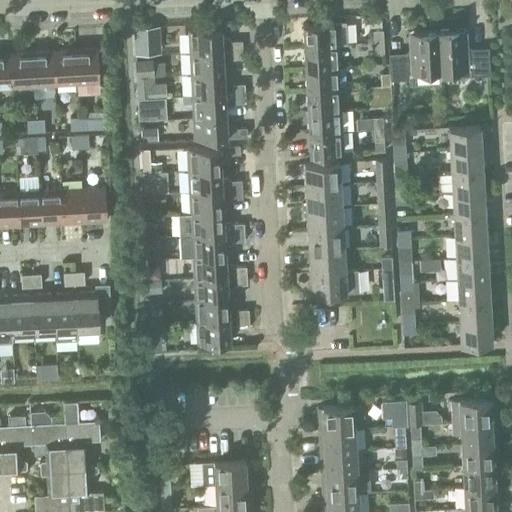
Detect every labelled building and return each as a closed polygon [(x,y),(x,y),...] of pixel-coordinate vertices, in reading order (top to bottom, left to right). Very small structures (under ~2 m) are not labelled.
[(337,44),(347,44),(345,21),(303,24),(304,46),(337,44)] [(189,52),(222,51),(221,28),(188,30),(189,52)] [(374,42),(385,42),(385,28),(374,29),(374,42)] [(437,30),(439,70),(470,68),(471,75),(489,74),(488,49),(470,50),(466,47),(465,29),(437,30)] [(134,31),(136,55),(151,54),(149,30),(134,31)] [(411,72),(439,70),(437,30),(409,32),(410,52),(389,53),(391,79),(411,78),(411,72)] [(230,50),(244,49),(243,40),(230,41),(230,50)] [(386,53),(385,42),(374,42),(375,55),(386,55),(386,53)] [(305,68),(338,66),(337,44),(304,46),(305,68)] [(75,50),(77,83),(99,82),(97,48),(75,50)] [(244,49),(230,50),(231,60),(244,59),(244,49)] [(56,85),(77,83),(75,50),(54,51),(56,85)] [(34,86),(56,85),(54,51),(32,52),(34,86)] [(191,74),(223,72),(222,51),(189,52),(191,74)] [(12,87),(34,86),(32,52),(10,53),(12,87)] [(0,87),(12,87),(10,53),(0,53),(0,87)] [(150,58),(137,59),(137,77),(151,76),(150,58)] [(306,89),(339,87),(338,66),(305,68),(306,89)] [(192,95),(225,94),(223,72),(191,74),(192,95)] [(380,85),(390,85),(389,73),(380,74),(380,85)] [(233,93),(246,92),(246,83),(232,84),(233,93)] [(390,85),(380,85),(381,97),(390,96),(390,85)] [(149,86),(138,87),(138,98),(150,96),(149,86)] [(307,111),(340,109),(339,87),(306,89),(307,111)] [(246,92),(233,93),(233,103),(247,102),(246,92)] [(193,117),(226,115),(225,94),(192,95),(193,117)] [(139,120),(157,119),(156,105),(138,106),(139,120)] [(309,132),(341,130),(340,109),(307,111),(309,132)] [(194,139),(233,137),(236,137),(236,136),(235,127),(235,125),(226,125),(226,115),(193,117),(194,139)] [(71,130),(79,129),(79,116),(70,117),(71,130)] [(79,129),(88,129),(88,116),(79,116),(79,129)] [(373,128),(384,128),(383,117),(373,117),(373,128)] [(37,132),(46,131),(45,118),(36,119),(37,132)] [(28,132),(37,132),(36,119),(27,119),(28,132)] [(449,148),(480,147),(479,125),(448,126),(449,148)] [(236,136),(249,135),(249,127),(235,127),(236,136)] [(384,128),(373,128),(374,140),(384,140),(384,128)] [(341,130),(309,132),(310,155),(342,153),(341,130)] [(71,149),(80,148),(79,135),(71,136),(71,149)] [(80,148),(89,148),(88,135),(79,135),(80,148)] [(38,150),(46,150),(46,136),(37,137),(38,150)] [(18,153),(35,151),(35,137),(17,139),(18,153)] [(393,151),(407,151),(407,140),(393,141),(393,151)] [(229,155),(242,154),(242,144),(229,145),(229,155)] [(221,168),(220,159),(229,159),(229,155),(229,145),(187,148),(188,170),(221,168)] [(177,146),(138,147),(138,179),(177,178),(177,146)] [(450,170),(482,168),(480,147),(449,148),(450,170)] [(407,151),(393,151),(394,161),(408,160),(407,151)] [(377,181),(389,180),(388,159),(376,160),(377,181)] [(305,185),(340,183),(339,161),(304,163),(305,185)] [(222,190),(228,189),(230,189),(230,180),(226,177),(221,177),(221,168),(188,170),(189,192),(222,190)] [(452,192),(483,190),(482,168),(450,170),(452,192)] [(230,189),(244,189),(243,179),(230,180),(230,189)] [(389,180),(377,181),(378,191),(389,190),(389,180)] [(306,207),(341,205),(340,183),(305,185),(306,207)] [(396,195),(410,194),(409,186),(395,187),(396,195)] [(83,189),(85,220),(107,219),(105,188),(83,189)] [(64,221),(85,220),(83,189),(62,190),(64,221)] [(244,189),(230,189),(231,199),(244,198),(244,189)] [(42,223),(64,221),(62,190),(40,191),(42,223)] [(190,213),(223,211),(222,190),(189,192),(190,213)] [(453,213),(484,212),(483,190),(452,192),(453,213)] [(22,224),(42,223),(40,191),(20,192),(22,224)] [(0,224),(22,224),(20,192),(0,193),(0,224)] [(410,194),(396,195),(396,203),(410,202),(410,194)] [(307,228),(342,226),(341,205),(306,207),(307,228)] [(180,235),(224,233),(223,211),(190,213),(179,214),(180,235)] [(454,235),(485,233),(484,212),(453,213),(454,235)] [(379,224),(392,223),(392,213),(378,214),(379,224)] [(233,232),(246,232),(245,222),(232,223),(233,232)] [(392,223),(379,224),(379,233),(393,232),(392,223)] [(308,250),(343,248),(342,226),(307,228),(308,250)] [(398,238),(412,237),(411,229),(397,230),(398,238)] [(225,254),(225,252),(225,246),(231,245),(233,242),(233,232),(224,233),(180,235),(181,257),(192,256),(225,254)] [(246,232),(233,232),(233,242),(246,241),(246,232)] [(455,256),(486,254),(485,233),(454,235),(455,256)] [(157,237),(145,238),(146,247),(158,246),(157,237)] [(412,237),(398,238),(398,246),(412,245),(412,237)] [(310,271),(345,269),(343,248),(308,250),(310,271)] [(194,278),(226,276),(225,254),(192,256),(194,278)] [(456,278),(488,277),(486,254),(455,256),(456,278)] [(382,266),(395,266),(394,256),(381,257),(382,266)] [(395,266),(382,266),(382,276),(395,276),(395,266)] [(235,276),(248,275),(248,267),(234,268),(235,276)] [(345,269),(310,271),(311,293),(356,291),(355,268),(345,269)] [(75,284),(85,283),(84,272),(76,272),(75,284)] [(30,274),(31,285),(40,285),(39,273),(30,274)] [(62,285),(73,285),(72,273),(63,274),(62,285)] [(400,281),(414,281),(414,273),(400,273),(400,281)] [(20,286),(31,285),(30,274),(19,274),(20,286)] [(157,289),(183,285),(181,275),(155,279),(157,289)] [(248,275),(235,276),(235,285),(249,285),(248,275)] [(227,289),(233,288),(235,285),(235,276),(226,276),(194,278),(195,299),(227,298),(227,289)] [(458,300),(489,299),(488,277),(456,278),(458,300)] [(414,281),(400,281),(401,289),(415,289),(414,281)] [(75,291),(77,328),(99,326),(99,314),(110,313),(108,283),(94,284),(95,290),(75,291)] [(55,329),(77,328),(75,291),(53,292),(55,329)] [(33,330),(55,329),(53,292),(31,294),(33,330)] [(13,331),(33,330),(31,294),(11,295),(13,331)] [(0,332),(13,331),(11,295),(0,295),(0,332)] [(196,321),(229,319),(227,298),(195,299),(196,321)] [(459,322),(490,320),(489,299),(458,300),(459,322)] [(163,307),(149,308),(150,319),(163,318),(163,307)] [(237,319),(251,318),(250,309),(237,309),(237,319)] [(402,325),(416,324),(416,316),(402,317),(402,325)] [(251,318),(237,319),(238,329),(251,328),(251,318)] [(229,319),(196,321),(197,343),(230,341),(229,319)] [(490,320),(459,322),(460,343),(491,342),(490,320)] [(416,324),(402,325),(403,333),(417,333),(416,324)] [(451,422),(495,419),(494,397),(450,399),(451,422)] [(68,467),(87,466),(85,441),(100,440),(99,419),(77,420),(76,400),(64,401),(68,467)] [(407,402),(409,424),(423,422),(422,401),(407,402)] [(396,425),(407,424),(406,402),(384,403),(385,417),(394,416),(395,425),(396,425)] [(361,404),(337,406),(317,407),(318,429),(354,427),(354,420),(361,419),(361,404)] [(44,410),(30,411),(32,443),(45,442),(46,461),(42,461),(40,464),(40,473),(43,476),(47,476),(46,468),(68,467),(65,421),(51,422),(51,417),(44,410)] [(8,424),(0,424),(0,469),(25,468),(27,465),(27,460),(25,459),(19,459),(18,444),(32,443),(31,423),(24,423),(24,414),(7,414),(8,424)] [(461,443),(497,441),(495,419),(451,422),(452,434),(460,434),(461,443)] [(320,451),(355,449),(354,427),(318,429),(320,451)] [(413,446),(423,445),(422,436),(412,437),(413,446)] [(462,464),(498,462),(497,441),(461,443),(462,464)] [(423,445),(413,446),(413,455),(423,455),(423,445)] [(398,456),(409,455),(408,446),(397,447),(398,456)] [(321,472),(357,470),(355,449),(320,451),(321,472)] [(215,483),(250,482),(249,459),(203,462),(204,484),(215,483)] [(398,468),(409,468),(409,459),(398,459),(398,468)] [(463,486),(499,484),(498,462),(462,464),(463,486)] [(87,466),(68,467),(70,511),(82,511),(83,511),(104,510),(103,491),(88,492),(87,474),(96,473),(98,471),(98,467),(96,465),(87,466)] [(35,511),(70,511),(68,467),(46,468),(47,476),(48,494),(34,495),(35,511)] [(409,468),(398,468),(399,477),(410,476),(409,468)] [(322,494),(358,492),(357,470),(321,472),(322,494)] [(160,486),(172,486),(171,476),(159,477),(160,486)] [(415,489),(425,488),(425,480),(415,480),(415,489)] [(216,505),(252,503),(250,482),(215,483),(216,505)] [(464,508),(500,505),(499,484),(463,486),(464,508)] [(172,486),(160,486),(160,496),(172,495),(172,486)] [(435,488),(425,488),(415,489),(416,498),(435,497),(435,488)] [(322,511),(358,511),(358,492),(322,494),(322,511)] [(402,511),(412,511),(411,502),(401,502),(402,511)] [(216,511),(252,511),(252,503),(216,505),(216,511)]
